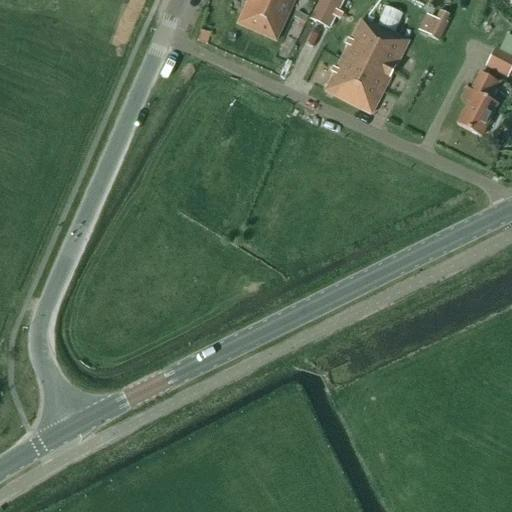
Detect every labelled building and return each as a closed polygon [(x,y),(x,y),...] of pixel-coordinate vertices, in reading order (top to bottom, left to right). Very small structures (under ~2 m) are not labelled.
[(248,0),(241,16),(237,26),(275,44),(290,10),(295,0),(248,0)] [(339,0),(319,0),(309,21),(328,31),(343,2),(339,0)] [(437,43),(447,24),(436,19),(427,14),(418,33),(437,43)] [(334,74),(324,93),(370,117),(400,57),(408,43),(362,19),(351,41),(349,40),(346,45),(348,46),(336,70),(333,68),(331,73),(334,74)] [(507,80),(511,68),(511,38),(507,35),(499,51),(495,49),(493,52),(485,69),(507,80)] [(480,74),(470,92),(466,90),(460,101),(468,105),(456,126),(480,139),(497,106),(488,102),(498,84),(480,74)]
